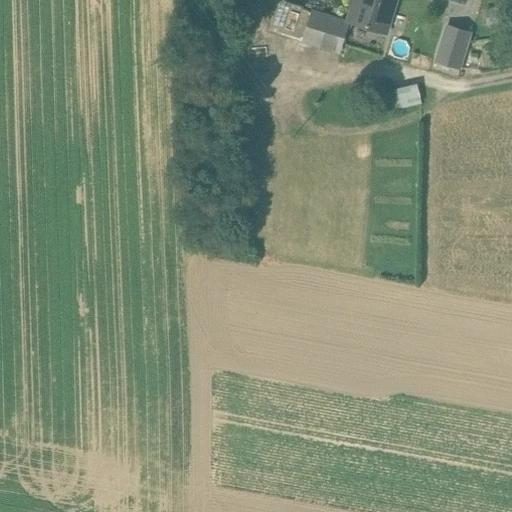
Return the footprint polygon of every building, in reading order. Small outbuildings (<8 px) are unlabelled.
[(395,0),(355,0),(350,19),(386,30),(395,0)] [(339,52),(350,19),(313,7),(312,10),(284,2),(274,31),(339,52)] [(434,61),(462,68),(471,29),(443,22),(434,61)] [(245,74),(248,108),(266,106),(263,73),(245,74)] [(385,88),(389,108),(420,102),(416,82),(385,88)]
